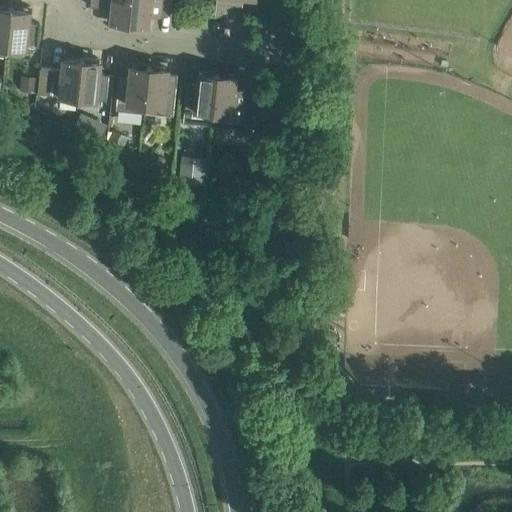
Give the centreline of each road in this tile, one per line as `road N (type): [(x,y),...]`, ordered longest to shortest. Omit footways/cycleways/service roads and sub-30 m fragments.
road 1 (secondary): [(238,511),(212,418),(155,329),(83,261),(0,215)]
road 2 (secondary): [(0,266),(84,333),(144,405),(183,481),(188,511)]
road 3 (residential): [(71,0),(89,28),(115,38),(246,54),(283,31),(284,0)]
